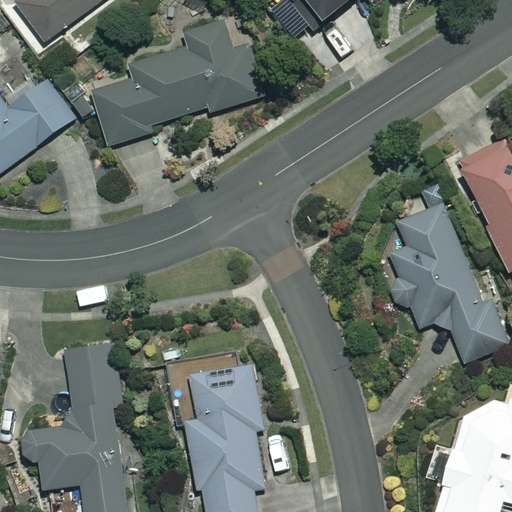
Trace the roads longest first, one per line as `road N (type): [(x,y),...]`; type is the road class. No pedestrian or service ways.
road 1 (residential): [(365,511),(326,349),(249,192)]
road 2 (residential): [(511,22),(249,192)]
road 3 (residential): [(249,192),(201,222),(128,250),(65,260),(0,256)]
